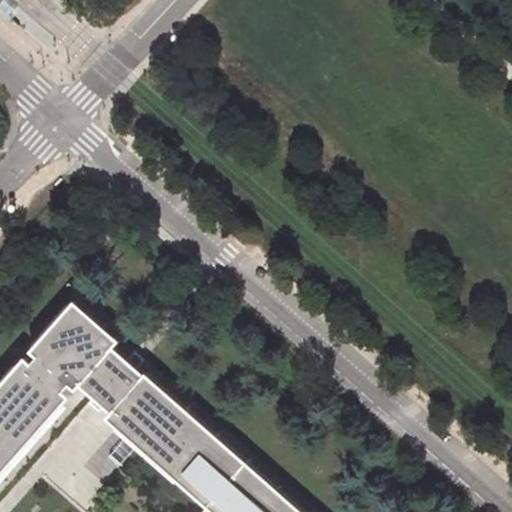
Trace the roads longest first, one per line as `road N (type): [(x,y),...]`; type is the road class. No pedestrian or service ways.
road 1 (unclassified): [(61,119),(510,511)]
road 2 (unclassified): [(61,119),(174,0)]
